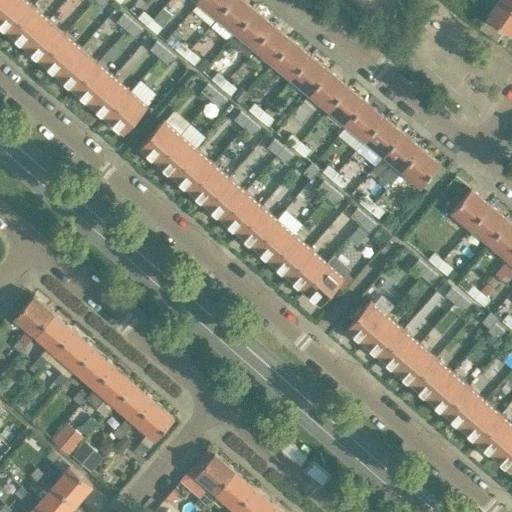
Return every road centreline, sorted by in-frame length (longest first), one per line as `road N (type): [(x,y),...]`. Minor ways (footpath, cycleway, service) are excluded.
road 1 (residential): [(502,511),(0,74)]
road 2 (tertiary): [(416,511),(0,147)]
road 3 (residential): [(220,406),(39,247)]
road 4 (residential): [(476,149),(297,0)]
road 5 (residential): [(344,511),(220,406)]
road 6 (residential): [(220,406),(124,511)]
